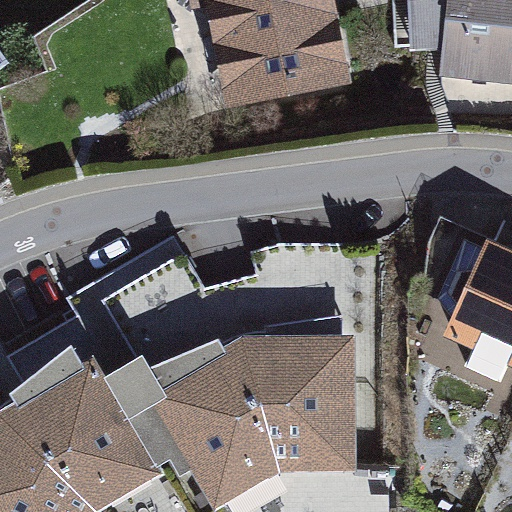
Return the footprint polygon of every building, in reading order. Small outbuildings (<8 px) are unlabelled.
[(190,0),(192,8),(209,5),(226,103),(353,76),(338,0),(190,0)] [(511,0),(449,0),(442,70),(511,77),(511,0)] [(0,73),(19,60),(0,32),(0,73)] [(511,240),(487,228),(485,232),(440,210),(429,237),(424,269),(446,277),(438,296),(451,311),(443,331),(511,359),(511,240)] [(188,251),(80,313),(158,459),(171,452),(183,469),(194,462),(219,503),(281,471),(359,466),(357,340),(383,338),(380,242),(282,240),(251,249),(257,269),(206,287),(188,251)] [(163,471),(158,459),(80,313),(6,353),(19,374),(11,379),(14,390),(0,398),(0,511),(98,511),(101,508),(163,471)]
